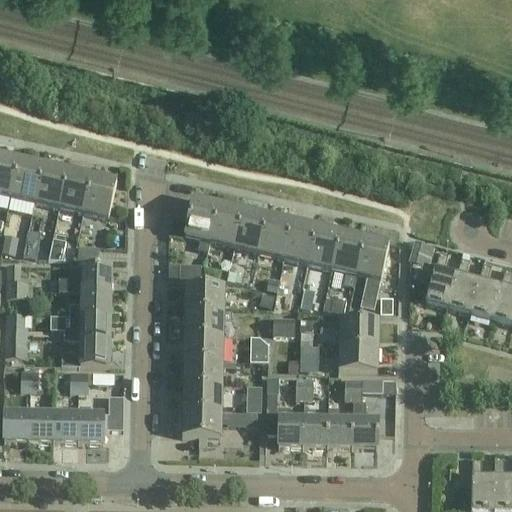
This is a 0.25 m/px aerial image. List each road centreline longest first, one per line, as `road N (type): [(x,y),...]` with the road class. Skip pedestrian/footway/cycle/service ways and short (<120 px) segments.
road 1 (residential): [(138,486),(142,172)]
road 2 (residential): [(416,492),(138,486)]
road 3 (residential): [(138,486),(0,484)]
